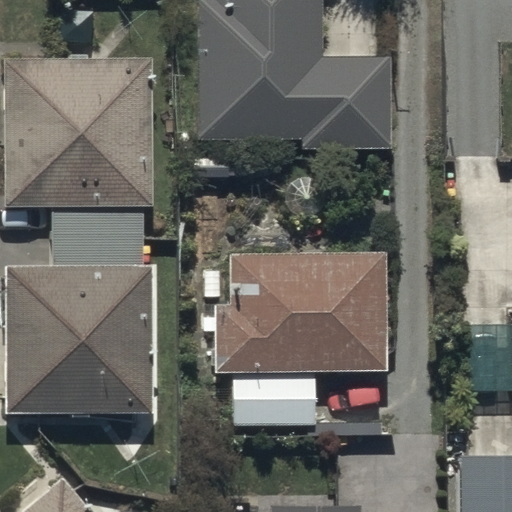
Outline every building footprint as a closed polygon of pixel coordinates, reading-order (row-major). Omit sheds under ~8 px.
[(387,56),(318,57),(317,0),(195,0),(197,136),(232,136),(232,147),(388,145),(387,56)] [(50,261),(0,261),(0,343),(1,411),(154,409),(153,260),(146,261),(145,204),(151,204),(150,53),(4,54),(6,205),(49,205),(50,261)] [(210,374),(381,372),(380,250),(227,252),(227,304),(210,304),(210,374)] [(458,511),(511,511),(511,453),(458,454),(458,511)] [(95,511),(64,475),(20,511),(95,511)] [(359,511),(359,502),(265,502),(265,511),(359,511)]
